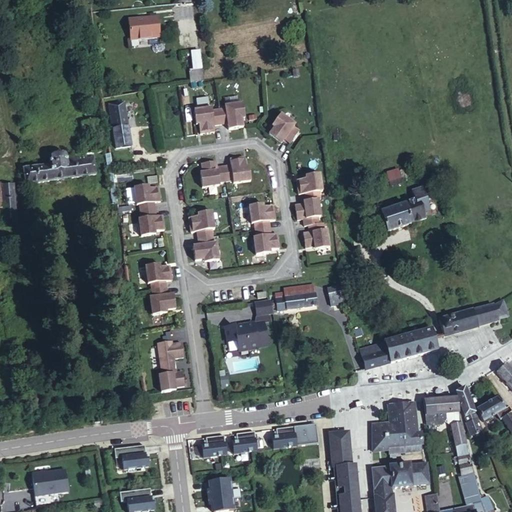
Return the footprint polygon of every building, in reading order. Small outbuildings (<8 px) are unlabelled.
[(162,18),(152,19),(152,22),(132,24),(134,42),(164,39),(162,18)] [(197,69),(205,68),(203,51),(195,51),(197,69)] [(194,83),(206,81),(205,68),(197,69),(193,70),(194,83)] [(125,101),(118,102),(112,102),(118,147),(131,146),(125,101)] [(246,102),(228,105),(228,109),(225,109),(214,111),(214,108),(195,111),(197,121),(199,121),(200,125),(202,134),(217,132),(216,125),(231,123),(232,129),(246,127),(244,114),(247,113),(246,102)] [(81,117),(85,149),(90,149),(99,148),(94,115),(81,117)] [(289,117),(281,125),(283,127),(280,129),(274,135),(284,145),(288,142),(293,147),(303,138),(298,132),(301,129),(289,117)] [(30,157),(19,158),(23,179),(93,170),(90,149),(85,149),(62,152),(61,148),(59,147),(57,146),(55,146),(53,147),(51,147),(49,150),(48,152),(49,159),(31,161),(30,157)] [(117,268),(125,268),(114,174),(111,148),(103,148),(109,202),(97,204),(98,217),(110,216),(117,268)] [(328,155),(330,179),(341,178),(338,154),(328,155)] [(235,165),(227,167),(230,181),(237,180),(238,184),(255,181),(254,170),(249,171),(249,167),(247,158),(235,160),(235,165)] [(205,164),(207,174),(207,178),(204,178),(206,189),(223,187),(222,183),(230,181),(227,167),(220,168),(219,162),(205,164)] [(15,215),(11,179),(0,180),(0,193),(3,216),(15,215)] [(321,180),(310,181),(310,185),(306,185),(297,186),(299,200),(305,200),(305,207),(307,207),(317,206),(320,205),(319,198),(322,198),(321,180)] [(380,208),(387,228),(424,215),(419,198),(427,196),(423,182),(407,187),(411,197),(380,208)] [(158,190),(148,190),(145,191),(145,187),(134,188),(136,206),(140,205),(142,219),(138,219),(139,237),(150,236),(149,233),(153,232),(162,231),(161,217),(154,217),(153,204),(159,203),(158,190)] [(319,223),(317,206),(307,207),(307,210),(302,210),(294,212),(295,225),(301,225),(302,231),(305,230),(315,229),(314,224),(319,223)] [(276,209),(267,211),(262,211),(262,208),(252,209),(254,226),(258,226),(259,233),(273,231),(273,224),(277,224),(276,209)] [(198,241),(212,239),(211,232),(215,231),(213,214),(202,216),(202,218),(198,219),(189,220),(191,234),(197,234),(198,241)] [(319,229),(315,229),(305,230),(306,237),(301,237),(302,251),(311,250),(314,250),(315,253),(326,253),(323,234),(320,235),(319,229)] [(274,237),(273,231),(259,233),(260,239),(256,240),(258,259),(268,258),(268,254),(281,253),(279,238),(274,237)] [(205,261),(206,265),(219,263),(216,245),(212,245),(212,239),(198,241),(199,247),(192,248),(193,262),(202,261),(205,261)] [(166,268),(157,269),(154,269),(154,265),(143,267),(145,284),(149,284),(151,297),(147,297),(149,316),(159,315),(159,312),(162,311),(171,310),(170,295),(163,296),(162,283),(168,282),(166,268)] [(286,295),(317,291),(316,283),(285,287),(286,291),(286,295)] [(343,300),(341,288),(329,289),(331,301),(343,300)] [(344,290),(348,314),(358,313),(355,289),(344,290)] [(273,300),(275,300),(286,298),(286,295),(286,291),(272,292),(273,300)] [(276,310),(318,305),(317,291),(286,295),(286,298),(275,300),(276,310)] [(269,318),(271,318),(270,311),(269,303),(254,305),(256,319),(264,318),(269,318)] [(436,315),(439,332),(441,338),(479,328),(479,326),(489,325),(489,323),(502,322),(500,304),(488,307),(487,305),(476,308),(474,307),(473,307),(436,315)] [(264,351),(263,326),(244,328),(244,326),(223,328),(225,343),(234,343),(235,353),(245,352),(245,354),(254,353),(254,351),(264,351)] [(384,354),(365,360),(368,369),(436,348),(430,330),(381,345),(384,354)] [(156,394),(166,393),(166,391),(178,389),(177,375),(171,376),(170,363),(178,362),(177,346),(167,347),(164,347),(164,343),(154,344),(156,376),(154,377),(156,394)] [(362,351),(365,360),(384,354),(381,345),(362,351)] [(511,375),(501,364),(492,373),(511,392),(511,375)] [(469,398),(463,382),(453,386),(456,393),(464,413),(465,413),(472,409),(471,404),(469,398)] [(505,410),(499,396),(474,409),(481,422),(505,410)] [(449,414),(447,399),(416,401),(419,429),(434,428),(436,422),(436,415),(449,414)] [(365,450),(381,449),(414,446),(413,434),(407,434),(405,404),(379,407),(381,426),(366,425),(362,426),(365,450)] [(474,417),(472,409),(465,413),(467,419),(474,417)] [(511,419),(508,413),(500,419),(509,431),(507,433),(511,440),(511,419)] [(270,449),(316,443),(313,424),(273,429),(274,437),(269,437),(270,449)] [(452,441),(450,424),(438,427),(452,479),(462,476),(454,452),(452,441)] [(231,444),(232,455),(256,452),(254,433),(235,435),(236,443),(231,444)] [(222,436),(204,438),(205,446),(200,447),(201,458),(225,456),(222,436)] [(330,471),(345,470),(342,436),(323,437),(326,471),(330,471)] [(143,446),(113,450),(114,460),(120,459),(122,472),(148,468),(147,460),(145,460),(143,446)] [(418,467),(362,472),(364,493),(383,491),(420,487),(418,467)] [(63,469),(30,475),(36,509),(58,504),(56,493),(67,491),(63,469)] [(333,511),(352,511),(349,469),(345,470),(330,471),(333,511)] [(462,476),(452,479),(460,509),(464,508),(473,506),(471,501),(467,492),(462,476)] [(210,489),(206,490),(208,505),(212,505),(212,511),(215,511),(233,510),(232,499),(240,497),(239,489),(231,490),(229,479),(209,481),(210,489)] [(149,489),(119,494),(120,503),(126,502),(127,511),(146,511),(154,511),(153,503),(151,503),(149,489)] [(384,511),(383,491),(364,493),(365,511),(384,511)] [(431,511),(429,498),(417,501),(419,511),(431,511)] [(475,511),(480,511),(483,511),(480,499),(471,501),(473,506),(475,511)]
